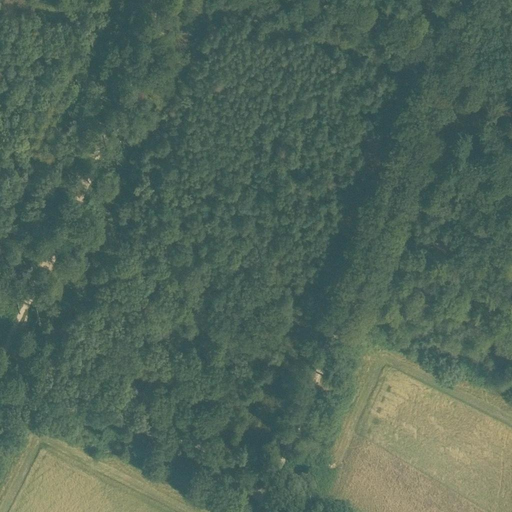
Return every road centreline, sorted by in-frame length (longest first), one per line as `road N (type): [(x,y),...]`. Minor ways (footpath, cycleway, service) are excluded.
road 1 (track): [(471,0),(260,491)]
road 2 (track): [(0,325),(179,0)]
road 3 (track): [(305,0),(511,57)]
road 4 (track): [(239,482),(52,404)]
